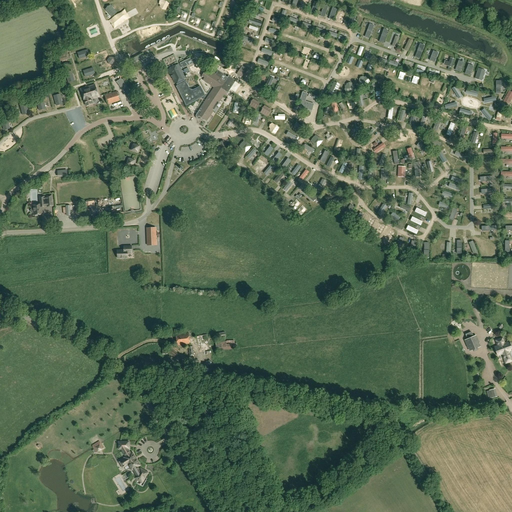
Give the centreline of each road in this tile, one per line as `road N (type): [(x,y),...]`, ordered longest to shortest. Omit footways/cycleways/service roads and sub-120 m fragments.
road 1 (unclassified): [(214,511),(114,360),(0,309)]
road 2 (unclassified): [(0,218),(10,194),(90,126),(147,118),(173,131)]
road 3 (unclassified): [(0,233),(138,220)]
